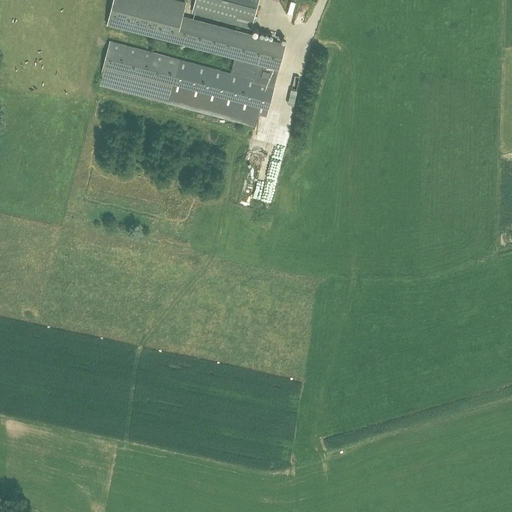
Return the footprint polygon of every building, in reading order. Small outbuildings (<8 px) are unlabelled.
[(175,43),(257,64),(279,69),(286,43),(183,16),(187,3),(176,0),(113,0),(107,25),(175,43)] [(251,28),(259,0),(194,0),(192,13),(251,28)] [(275,85),(279,69),(257,64),(257,65),(234,59),(231,73),(110,40),(101,73),(103,73),(100,86),(255,127),(258,114),(267,116),(275,85)] [(274,109),(271,117),(278,120),(281,111),(274,109)] [(266,166),(262,165),(255,194),(274,199),(282,166),(275,165),(277,156),(268,154),(266,166)]
